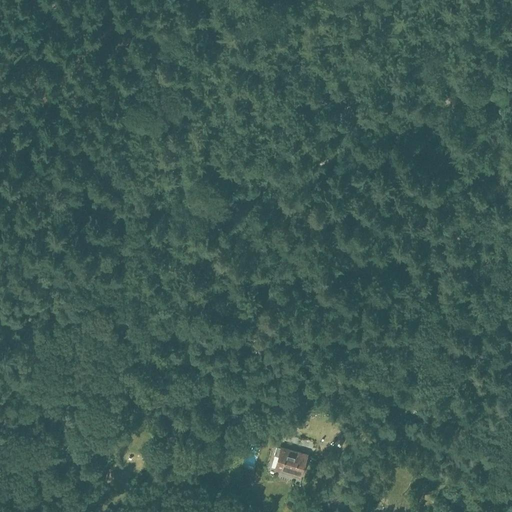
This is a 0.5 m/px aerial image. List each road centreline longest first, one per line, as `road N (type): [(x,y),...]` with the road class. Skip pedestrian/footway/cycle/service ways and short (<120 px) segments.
road 1 (track): [(511,78),(446,98),(363,158),(216,201),(177,209),(138,203),(77,175)]
road 2 (track): [(164,0),(77,175)]
